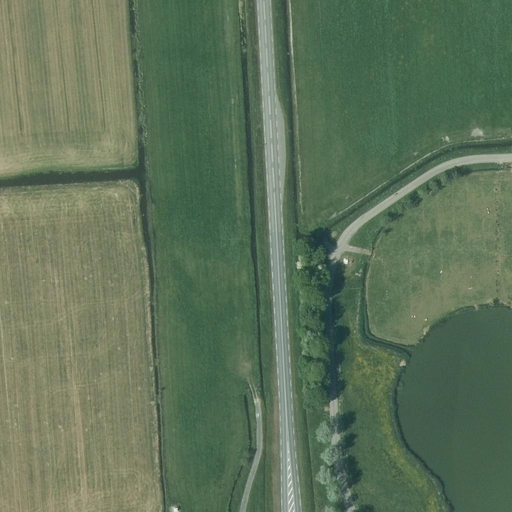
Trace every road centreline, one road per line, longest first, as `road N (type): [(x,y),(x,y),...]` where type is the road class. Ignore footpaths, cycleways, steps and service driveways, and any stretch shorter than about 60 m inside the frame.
road 1 (unclassified): [(351,511),(336,445),(327,308),(337,250),(359,221),(441,167),(511,158)]
road 2 (primary): [(286,430),(263,0)]
